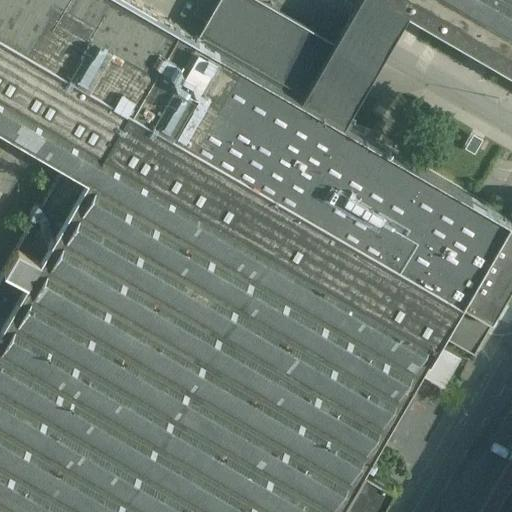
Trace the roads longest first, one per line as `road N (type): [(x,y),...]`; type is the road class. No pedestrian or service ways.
road 1 (unclassified): [(511,127),(293,0)]
road 2 (unclassified): [(511,380),(435,511)]
